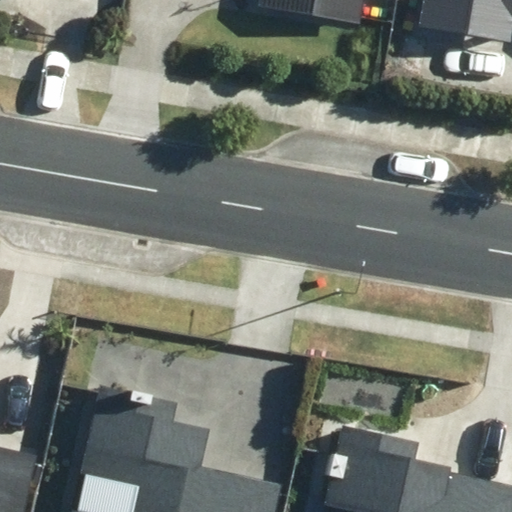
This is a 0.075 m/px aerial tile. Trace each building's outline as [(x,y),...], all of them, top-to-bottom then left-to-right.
[(258,0),(258,6),(360,23),(364,0),(258,0)] [(511,0),(420,0),(416,28),(511,44),(511,42),(511,0)] [(176,403),(102,386),(82,473),(141,486),(135,511),(80,511),(78,511),(77,511),(277,511),(285,482),(204,464),(212,430),(172,421),(176,403)] [(418,444),(344,427),(326,505),(355,511),(511,511),(511,485),(450,472),(451,468),(414,460),(418,444)] [(0,511),(25,511),(38,453),(0,444),(0,511)]
